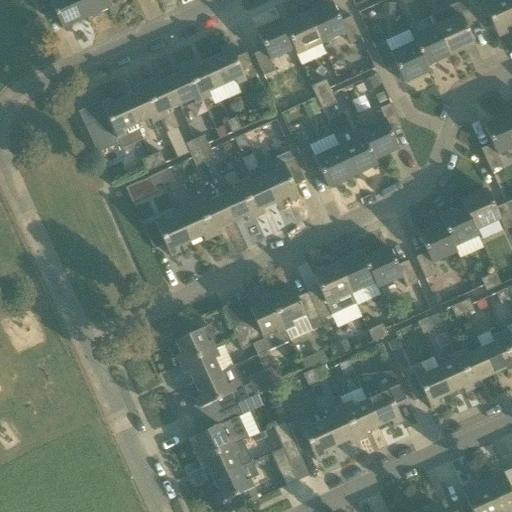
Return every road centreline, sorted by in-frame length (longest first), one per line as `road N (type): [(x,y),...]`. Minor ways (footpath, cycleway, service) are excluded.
road 1 (residential): [(82,347),(432,189),(463,95),(511,73)]
road 2 (residential): [(0,109),(222,0)]
road 3 (residential): [(313,511),(511,418)]
road 4 (residential): [(82,347),(0,154)]
road 5 (residential): [(82,347),(160,511)]
